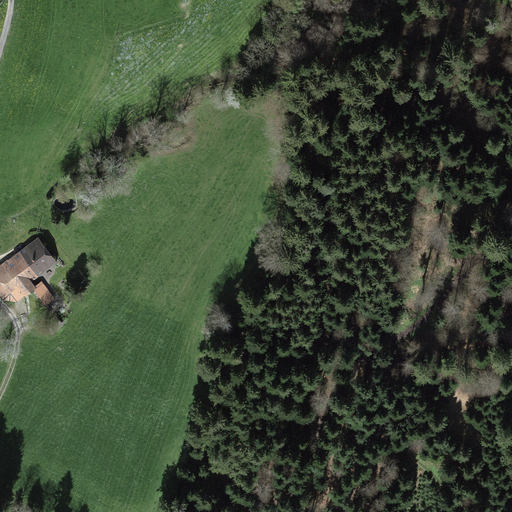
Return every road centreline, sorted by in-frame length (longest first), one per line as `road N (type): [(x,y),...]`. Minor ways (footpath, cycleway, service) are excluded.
road 1 (track): [(307,511),(331,403),(501,253)]
road 2 (track): [(465,511),(396,443),(331,403)]
